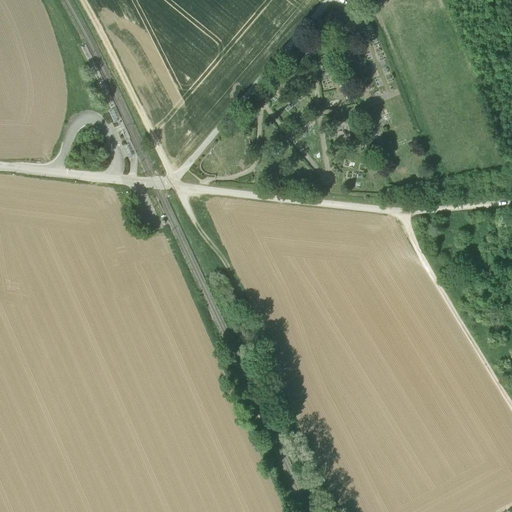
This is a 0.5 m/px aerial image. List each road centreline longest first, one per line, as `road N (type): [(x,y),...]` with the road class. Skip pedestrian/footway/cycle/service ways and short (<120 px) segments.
road 1 (track): [(176,185),(228,266),(340,511)]
road 2 (track): [(402,215),(511,402)]
road 3 (track): [(81,0),(173,177)]
road 4 (residential): [(0,166),(154,183)]
road 5 (track): [(391,212),(511,202)]
